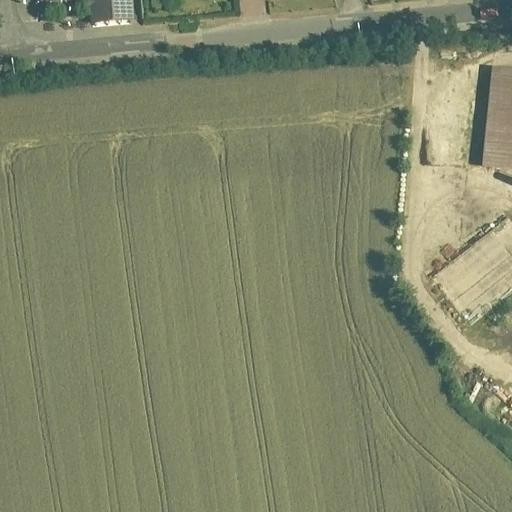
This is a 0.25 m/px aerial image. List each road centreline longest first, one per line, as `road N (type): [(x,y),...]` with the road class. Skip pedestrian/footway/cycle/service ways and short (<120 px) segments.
road 1 (unknown): [(434,21),(413,280),(466,357)]
road 2 (residential): [(19,58),(361,28)]
road 3 (residential): [(361,28),(511,14)]
